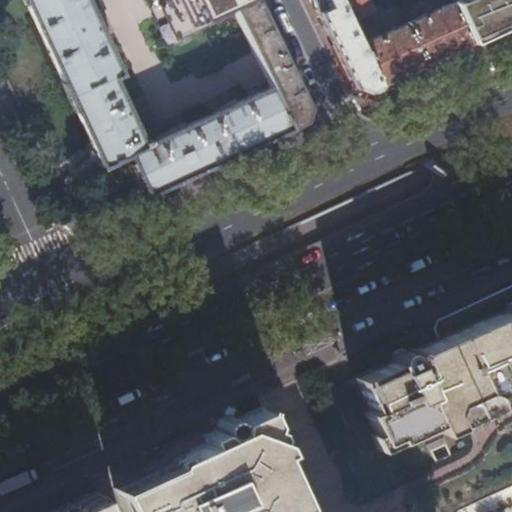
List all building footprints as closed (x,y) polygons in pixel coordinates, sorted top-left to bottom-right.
[(22,0),(100,167),(127,154),(146,195),(289,129),(268,86),(142,145),(110,77),(118,73),(83,0),(22,0)] [(254,0),(253,0),(217,0),(227,20),(234,17),(231,11),(254,0)] [(275,46),(254,0),(231,11),(234,17),(268,86),(289,129),(300,124),(303,117),(307,110),(275,46)] [(359,47),(338,3),(336,0),(309,0),(352,88),(359,91),(366,93),(378,87),(359,47)] [(511,0),(461,0),(450,4),(470,45),(485,39),(511,25),(511,0)] [(359,47),(378,87),(410,73),(470,45),(450,4),(359,47)] [(347,380),(378,446),(428,423),(434,433),(506,398),(498,381),(511,376),(511,307),(486,315),(347,380)] [(115,499),(120,511),(296,511),(291,500),(285,503),(273,478),(263,456),(275,450),(261,420),(200,448),(199,445),(183,452),(178,466),(123,490),(125,494),(115,499)] [(511,511),(511,471),(436,506),(438,511),(511,511)] [(101,511),(95,498),(64,511),(101,511)]
